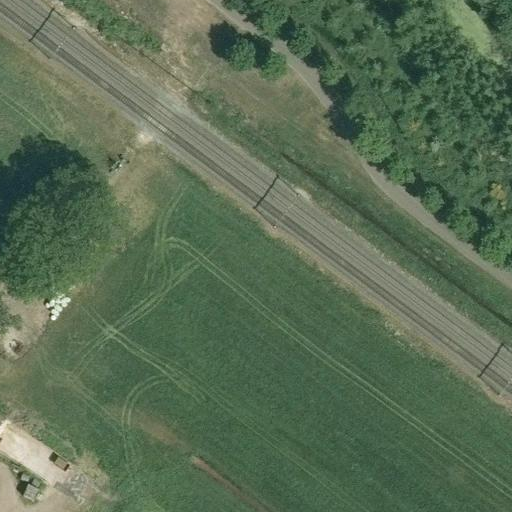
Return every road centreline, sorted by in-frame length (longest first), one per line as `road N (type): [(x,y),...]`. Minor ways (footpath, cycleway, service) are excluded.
road 1 (unclassified): [(511,282),(415,210),(290,56),(215,0)]
road 2 (unclassified): [(0,286),(138,148)]
